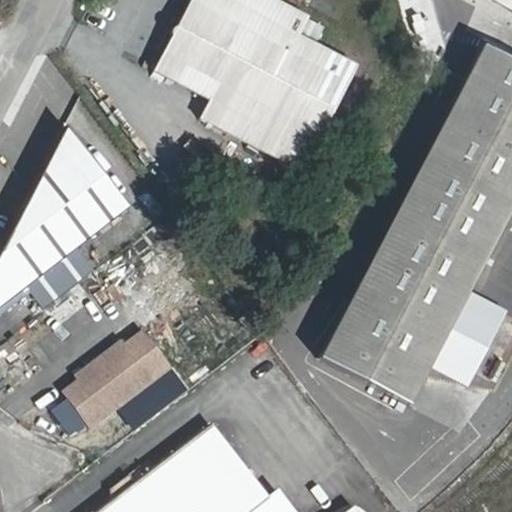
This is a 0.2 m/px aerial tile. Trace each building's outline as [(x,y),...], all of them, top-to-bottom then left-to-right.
[(227,0),(227,1),(226,0),(189,0),(151,68),(207,99),(197,117),(302,173),(353,65),(296,37),(306,16),(272,0),(227,0)] [(511,197),(511,66),(477,49),(317,362),(406,407),(433,354),(461,299),(511,324),(511,199),(511,197)] [(0,309),(123,214),(60,134),(0,250),(0,309)] [(433,354),(487,382),(511,332),(511,324),(461,299),(433,354)] [(80,391),(63,405),(86,435),(167,372),(144,342),(126,355),(119,346),(72,382),(80,391)] [(271,495),(216,423),(138,482),(143,489),(216,436),(264,500),(271,495)] [(112,511),(295,511),(278,489),(271,495),(264,500),(216,436),(143,489),(138,482),(136,479),(131,483),(119,492),(126,501),(112,511)] [(114,491),(114,501),(99,511),(112,511),(126,501),(119,492),(131,483),(125,476),(116,482),(114,491)] [(370,511),(361,500),(345,511),(370,511)]
